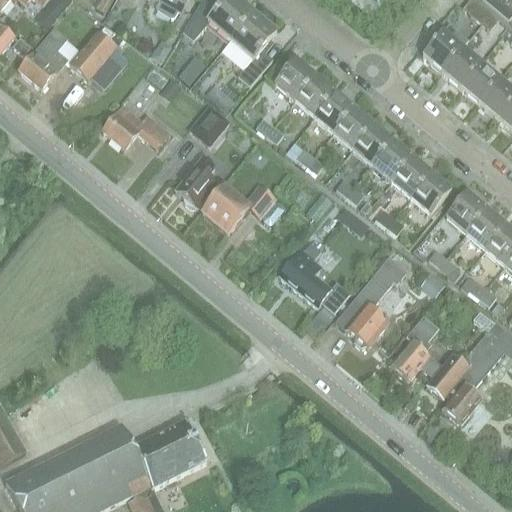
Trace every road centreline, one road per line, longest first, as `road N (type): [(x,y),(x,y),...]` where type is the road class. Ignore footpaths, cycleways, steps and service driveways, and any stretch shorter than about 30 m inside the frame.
road 1 (tertiary): [(481,511),(0,110)]
road 2 (unclassified): [(511,184),(377,73)]
